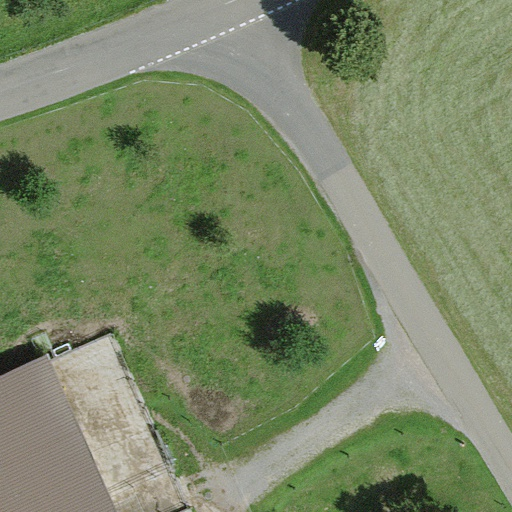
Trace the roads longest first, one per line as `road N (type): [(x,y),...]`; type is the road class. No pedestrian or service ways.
road 1 (unclassified): [(511,453),(238,0)]
road 2 (unclassified): [(0,85),(226,0)]
